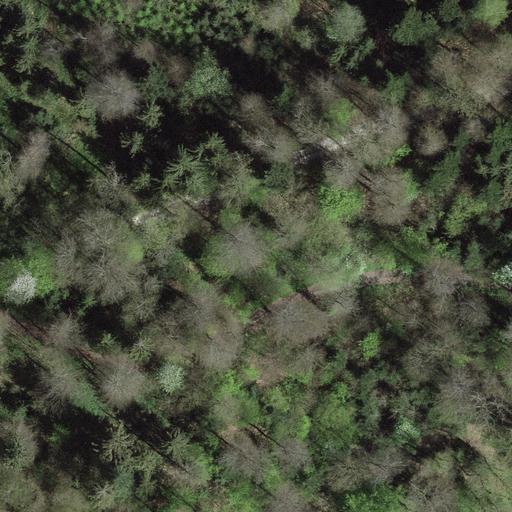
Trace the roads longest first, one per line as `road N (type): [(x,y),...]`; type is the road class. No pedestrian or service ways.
road 1 (track): [(511,288),(473,280),(345,283),(210,342),(127,365),(99,363),(29,332),(0,295)]
road 2 (track): [(0,275),(461,106),(511,79)]
